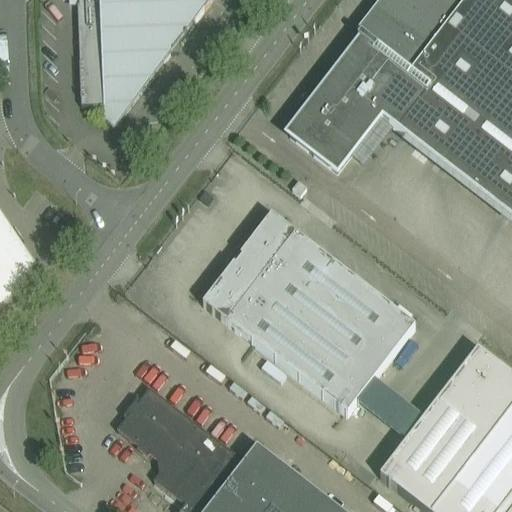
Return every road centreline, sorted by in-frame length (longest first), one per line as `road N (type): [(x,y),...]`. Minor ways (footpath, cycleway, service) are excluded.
road 1 (unknown): [(78,297),(377,511)]
road 2 (unclassified): [(129,230),(308,0)]
road 3 (residential): [(129,230),(29,145),(14,97),(10,0)]
road 4 (residential): [(0,411),(129,230)]
